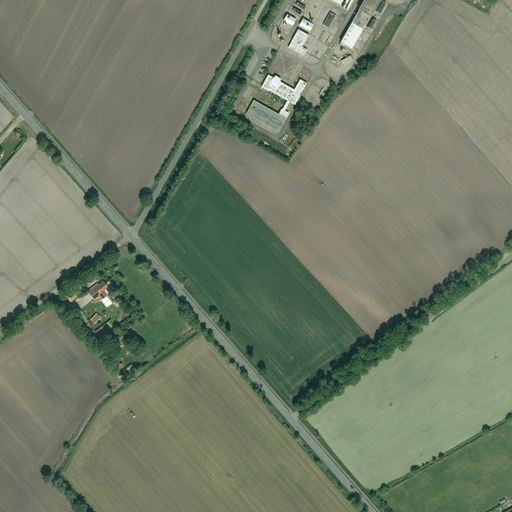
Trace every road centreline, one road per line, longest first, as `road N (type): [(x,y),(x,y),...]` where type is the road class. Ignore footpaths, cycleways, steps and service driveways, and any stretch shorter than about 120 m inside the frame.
road 1 (unclassified): [(291,418),(511,256)]
road 2 (unclassified): [(130,234),(265,0)]
road 3 (tertiary): [(130,234),(291,418)]
road 4 (tertiary): [(0,84),(130,234)]
road 5 (unclassified): [(0,332),(130,234)]
road 6 (tertiary): [(291,418),(372,511)]
